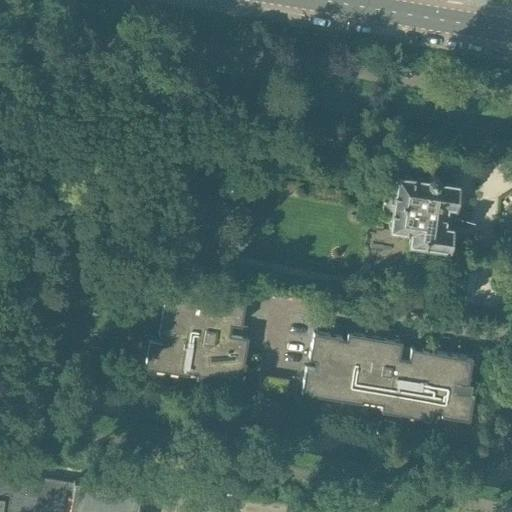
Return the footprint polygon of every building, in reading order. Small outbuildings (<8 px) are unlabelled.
[(449,248),(455,208),(459,183),(438,180),(439,174),(428,172),(427,178),(397,174),(397,175),(386,174),(379,214),(391,216),(388,226),(409,230),(408,241),(449,248)] [(511,230),(503,229),(500,252),(503,252),(501,262),(511,263),(511,230)] [(192,293),(165,289),(158,333),(163,334),(162,342),(148,340),(144,366),(188,373),(189,371),(196,372),(195,378),(214,381),(215,377),(239,381),(247,336),(236,334),(237,324),(240,325),(245,298),(200,291),(199,300),(191,298),(192,293)] [(305,365),(300,392),(361,402),(362,400),(381,403),(380,410),(434,419),(435,412),(441,412),(440,415),(468,419),(473,393),(470,392),(472,383),(467,383),(471,357),(410,347),(408,358),(398,357),(401,341),(347,332),(345,339),(340,338),(341,336),(313,331),(308,358),(315,359),(314,367),(305,365)] [(257,373),(254,388),(286,393),(289,379),(257,373)] [(133,511),(138,489),(72,478),(72,481),(0,469),(0,511),(133,511)]
